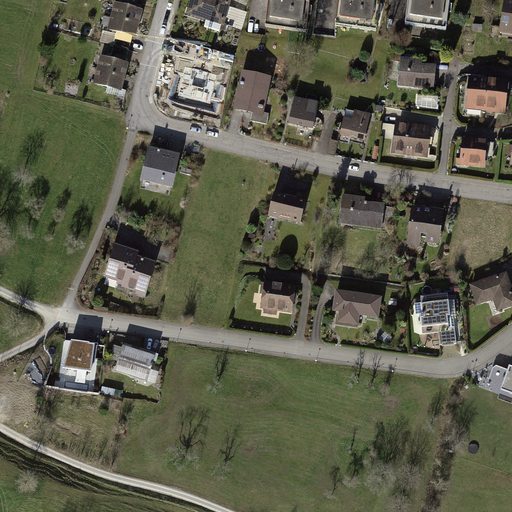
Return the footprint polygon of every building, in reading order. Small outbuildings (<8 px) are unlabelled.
[(231,0),(189,0),(185,14),(206,20),(204,26),(220,31),(221,25),(224,25),(231,0)] [(265,0),(263,26),(304,31),(307,2),(303,1),(303,0),(265,0)] [(336,0),(333,24),(375,30),(379,0),(377,0),(336,0)] [(406,0),(403,24),(445,29),(448,0),(406,0)] [(511,0),(502,0),(499,33),(511,34),(511,0)] [(142,9),(114,2),(107,29),(117,32),(114,46),(129,50),(132,36),(135,37),(142,9)] [(111,58),(100,55),(92,83),(121,91),(129,62),(126,62),(129,50),(114,46),(111,58)] [(178,75),(174,89),(195,96),(199,86),(205,88),(213,61),(190,54),(183,76),(178,75)] [(421,60),(400,58),(397,85),(433,89),(436,65),(421,63),(421,60)] [(272,76),(242,70),(234,109),(252,112),(250,121),(267,124),(270,113),(264,112),(272,76)] [(508,80),(468,76),(465,109),(505,113),(508,80)] [(438,97),(417,95),(416,108),(437,110),(438,97)] [(318,102),(293,97),(288,123),(312,129),(318,102)] [(338,134),(364,140),(370,114),(353,110),(353,112),(345,110),(343,118),(342,118),(338,134)] [(431,127),(394,122),(394,125),(382,124),(380,138),(391,140),(390,154),(427,159),(431,127)] [(487,140),(461,138),(460,154),(456,154),(455,165),(484,167),(487,140)] [(335,156),(338,141),(330,140),(327,154),(335,156)] [(181,153),(148,145),(140,180),(172,188),(181,153)] [(307,200),(274,192),(268,216),(301,223),(307,200)] [(366,197),(343,194),(339,224),(382,229),(385,204),(365,201),(366,197)] [(444,209),(412,205),(407,244),(420,246),(422,234),(426,234),(425,242),(440,244),(444,209)] [(139,251),(115,243),(105,276),(118,280),(117,283),(122,285),(121,287),(136,292),(135,295),(145,298),(157,261),(138,255),(139,251)] [(511,306),(511,284),(508,272),(470,284),(477,305),(493,300),(497,312),(511,306)] [(296,285),(264,281),(264,282),(262,282),(260,293),(262,293),(260,308),(264,309),(263,314),(277,316),(278,311),(292,313),(296,285)] [(382,296),(336,289),(333,310),(339,311),(337,322),(359,325),(360,315),(379,318),(382,296)] [(448,293),(421,296),(422,302),(415,303),(417,314),(424,314),(424,316),(421,316),(423,334),(439,333),(440,345),(442,345),(442,346),(455,345),(455,343),(457,343),(455,327),(449,327),(448,315),(451,315),(448,293)] [(398,299),(390,298),(389,305),(397,306),(398,299)] [(89,342),(70,339),(63,368),(91,372),(94,344),(89,343),(89,342)] [(155,355),(122,345),(115,371),(147,381),(155,355)] [(511,365),(510,365),(501,389),(511,392),(511,365)] [(154,373),(150,382),(157,385),(160,376),(154,373)]
